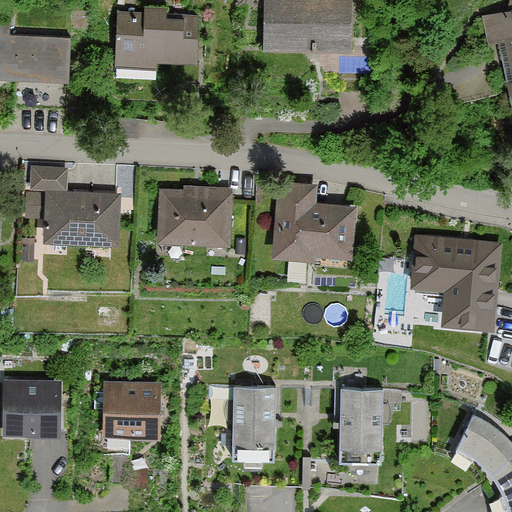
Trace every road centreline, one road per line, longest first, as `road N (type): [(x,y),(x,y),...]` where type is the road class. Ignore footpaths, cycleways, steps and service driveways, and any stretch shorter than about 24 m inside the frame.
road 1 (residential): [(511,204),(303,160),(214,151)]
road 2 (residential): [(477,68),(356,118),(214,151)]
road 3 (residential): [(214,151),(0,140)]
